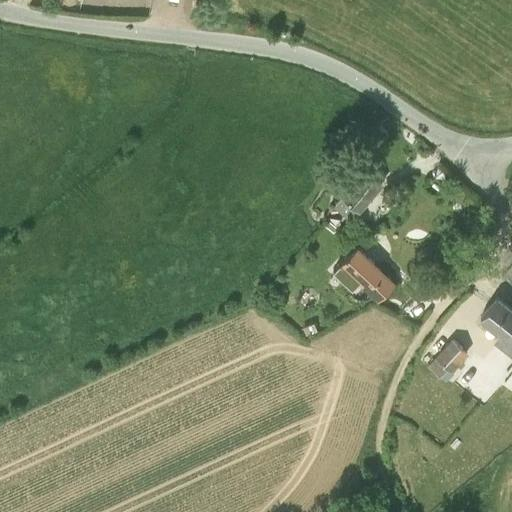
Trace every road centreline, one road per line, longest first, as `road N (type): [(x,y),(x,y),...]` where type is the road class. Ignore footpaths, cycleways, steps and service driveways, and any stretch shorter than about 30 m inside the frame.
road 1 (unclassified): [(0,10),(300,54),(343,72),(428,130),(477,148)]
road 2 (track): [(398,511),(382,461),(388,401),(405,360),(456,291)]
